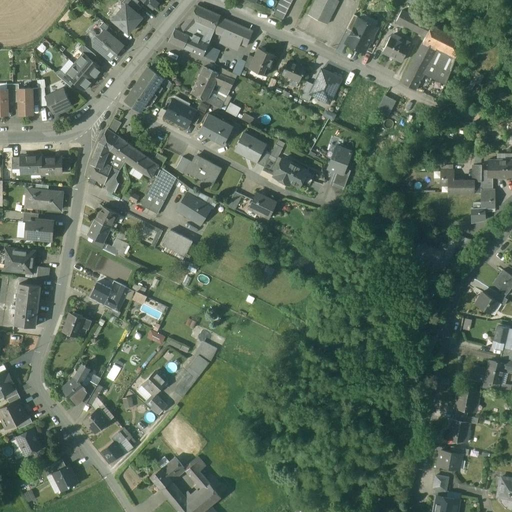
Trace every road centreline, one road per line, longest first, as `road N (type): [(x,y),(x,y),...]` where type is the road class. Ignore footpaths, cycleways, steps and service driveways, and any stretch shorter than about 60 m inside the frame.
road 1 (residential): [(130,511),(38,381),(86,152),(79,130)]
road 2 (residential): [(511,222),(455,290),(416,511)]
road 3 (residential): [(214,0),(449,109)]
road 4 (residential): [(109,98),(281,191),(340,212)]
road 5 (unclassified): [(511,200),(488,222),(470,226),(373,221)]
road 6 (residential): [(189,0),(109,98)]
